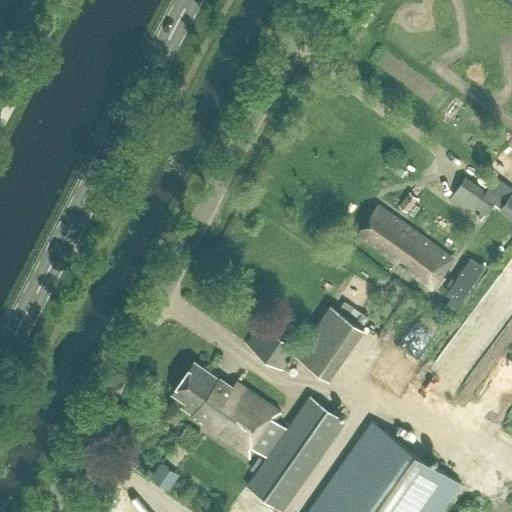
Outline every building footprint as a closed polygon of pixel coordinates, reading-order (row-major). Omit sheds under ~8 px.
[(499,204),(511,213),(511,185),(497,174),(486,188),(469,175),(458,190),(486,211),(496,198),(501,202),(499,204)] [(410,262),(406,268),(431,286),(452,256),(378,203),(356,232),(396,261),(400,255),(410,262)] [(423,315),(434,325),(442,316),(431,306),(423,315)] [(247,341),(285,367),(300,344),(263,318),(247,341)] [(190,413),(250,454),(256,445),(267,453),(246,483),(281,507),(344,417),(310,393),(287,426),(275,418),(281,410),(236,379),(232,385),(195,359),(173,390),(186,399),(182,404),(191,411),(190,413)] [(373,419),(307,511),(437,511),(460,480),(373,419)]
